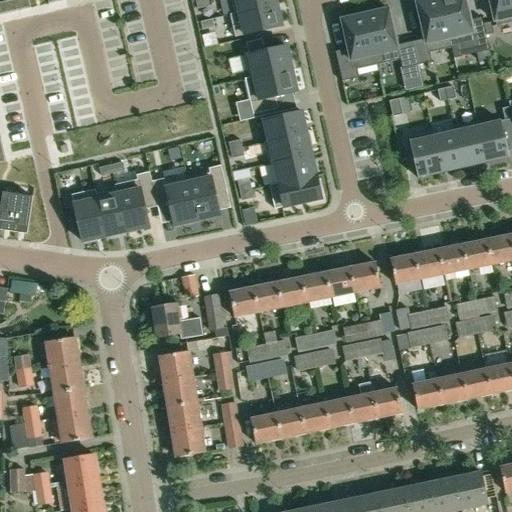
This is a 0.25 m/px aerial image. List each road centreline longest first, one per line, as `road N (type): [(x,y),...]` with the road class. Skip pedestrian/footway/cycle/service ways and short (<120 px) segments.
road 1 (residential): [(142,508),(511,432)]
road 2 (residential): [(105,273),(358,220)]
road 3 (residential): [(142,508),(105,273)]
road 4 (residential): [(307,0),(358,220)]
road 5 (residential): [(358,220),(511,188)]
